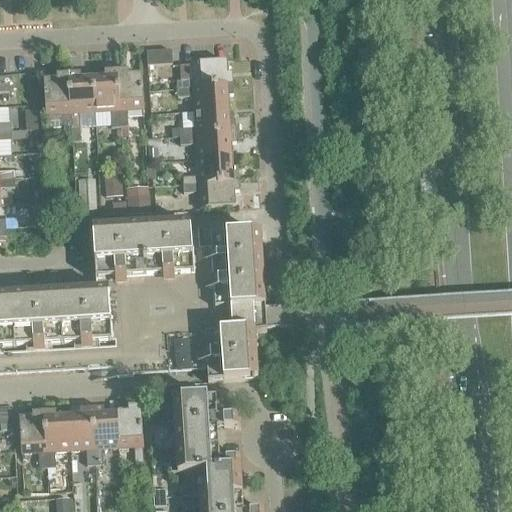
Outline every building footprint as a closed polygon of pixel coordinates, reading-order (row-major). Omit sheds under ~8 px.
[(146,54),(147,69),(172,67),(171,53),(146,54)] [(176,84),(176,92),(232,89),(232,76),(227,76),(226,64),(191,66),(192,83),(176,84)] [(128,73),(116,74),(119,130),(127,129),(126,114),(143,113),(141,77),(128,78),(128,73)] [(104,79),(92,80),(94,116),(110,115),(111,130),(119,130),(116,74),(103,75),(104,79)] [(80,76),(67,77),(71,133),(79,133),(78,117),(94,116),(92,80),(81,81),(80,76)] [(71,133),(67,77),(55,78),(56,82),(43,83),(45,119),(62,118),(63,134),(71,133)] [(0,95),(8,95),(8,86),(0,86),(0,95)] [(193,99),(193,115),(229,113),(228,101),(233,101),(232,89),(176,92),(177,100),(193,99)] [(179,132),(179,140),(235,137),(235,124),(230,124),(229,113),(193,115),(194,131),(179,132)] [(37,121),(25,121),(25,133),(37,132),(37,121)] [(0,135),(11,134),(10,126),(0,126),(0,135)] [(127,129),(119,130),(120,142),(128,141),(127,129)] [(179,132),(171,132),(171,141),(179,140),(179,132)] [(0,143),(11,143),(11,134),(0,135),(0,143)] [(19,134),(11,134),(11,143),(19,142),(19,134)] [(195,147),(196,163),(232,161),(231,149),(236,149),(235,137),(179,140),(180,148),(195,147)] [(157,151),(147,151),(148,165),(157,165),(157,151)] [(182,180),(182,188),(238,185),(237,172),(233,172),(232,161),(196,163),(197,179),(182,180)] [(0,183),(14,182),(13,174),(0,174),(0,183)] [(22,174),(13,174),(14,182),(22,182),(22,174)] [(120,178),(103,179),(105,200),(122,199),(120,178)] [(0,191),(14,191),(14,182),(0,183),(0,191)] [(95,182),(77,183),(78,220),(96,220),(95,182)] [(238,185),(182,188),(183,196),(198,195),(199,212),(235,210),(234,197),(239,197),(238,185)] [(125,205),(111,205),(112,216),(125,215),(125,205)] [(43,210),(33,211),(33,220),(43,219),(43,210)] [(16,221),(4,222),(5,223),(5,231),(17,230),(16,221)] [(189,226),(140,229),(144,279),(163,278),(163,282),(174,281),(174,278),(193,276),(189,226)] [(144,279),(140,229),(92,232),(95,282),(115,281),(115,285),(126,284),(126,280),(144,279)] [(207,265),(211,265),(261,262),(260,236),(210,239),(211,258),(207,258),(207,265)] [(214,312),(230,312),(241,311),(243,333),(254,332),(254,335),(266,334),(261,262),(211,265),(212,282),(209,282),(209,293),(213,293),(214,312)] [(108,293),(59,296),(62,346),(81,345),(81,349),(92,348),(92,345),(111,344),(110,327),(111,327),(110,321),(108,293)] [(35,298),(11,299),(14,349),(33,348),(33,352),(44,351),(44,348),(62,346),(59,296),(35,298)] [(0,299),(0,350),(14,349),(11,299),(0,299)] [(243,333),(241,311),(230,312),(231,333),(204,335),(205,355),(201,355),(202,366),(206,366),(207,386),(257,383),(254,335),(254,332),(243,333)] [(175,439),(175,451),(218,449),(215,399),(172,402),(173,415),(166,416),(167,440),(175,439)] [(127,415),(115,415),(118,451),(133,450),(134,466),(143,465),(142,450),(143,449),(140,409),(127,410),(127,415)] [(104,411),(91,412),(95,468),(103,468),(102,452),(118,451),(115,415),(104,416),(104,411)] [(11,412),(0,412),(0,433),(13,433),(13,426),(11,426),(11,412)] [(79,418),(68,418),(70,454),(86,453),(86,469),(95,468),(91,412),(79,413),(79,418)] [(43,415),(47,471),(55,471),(54,455),(70,454),(68,418),(56,419),(56,414),(43,415)] [(38,456),(39,472),(47,471),(43,415),(31,416),(31,420),(19,421),(21,457),(38,456)] [(222,418),(223,430),(237,429),(237,418),(222,418)] [(197,475),(198,498),(241,495),(239,459),(225,460),(225,471),(219,471),(218,449),(175,451),(176,463),(169,464),(170,477),(197,475)] [(145,484),(144,471),(133,472),(134,485),(145,484)] [(56,480),(47,481),(48,497),(60,496),(59,480),(56,480)] [(152,492),(152,501),(165,500),(165,491),(152,492)] [(242,511),(241,495),(198,498),(199,510),(192,510),(192,511),(242,511)] [(165,500),(152,501),(153,509),(166,509),(165,500)]
